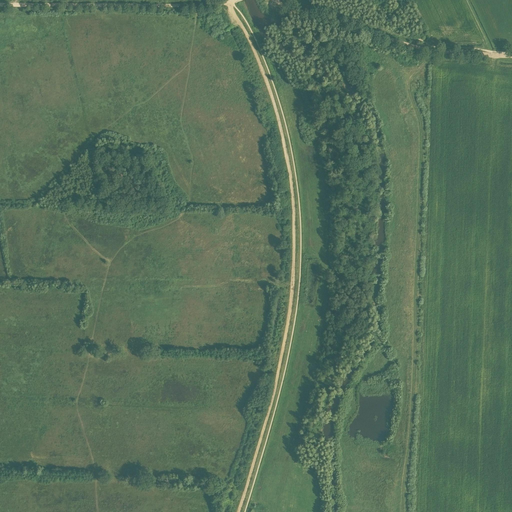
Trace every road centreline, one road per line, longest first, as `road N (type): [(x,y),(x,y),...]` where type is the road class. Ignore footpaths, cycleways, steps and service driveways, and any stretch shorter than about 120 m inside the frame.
road 1 (track): [(237,511),(287,334),(294,248),(281,129),(229,2)]
road 2 (track): [(276,0),(433,51),(511,55)]
road 3 (track): [(0,5),(229,2)]
